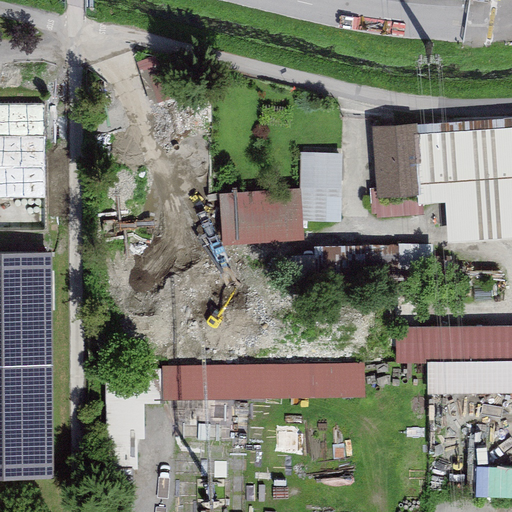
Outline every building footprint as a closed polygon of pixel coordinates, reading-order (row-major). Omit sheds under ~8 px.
[(155,111),(175,107),(165,62),(145,67),(155,111)] [(511,112),(417,119),(418,127),(413,128),(418,199),(422,198),(445,197),(447,234),(511,229),(511,112)] [(418,127),(417,119),(417,117),(371,120),(376,185),(370,185),(372,216),(423,212),(422,198),(418,199),(413,128),(418,127)] [(303,149),(304,185),(223,186),(224,238),(308,236),(308,220),(345,219),(343,148),(303,149)] [(48,245),(0,246),(0,471),(51,470),(48,245)] [(511,321),(125,326),(125,364),(103,365),(104,447),(145,447),(145,403),(165,402),(165,396),(365,394),(364,358),(427,357),(427,388),(511,387),(511,321)] [(479,492),(511,492),(511,461),(479,461),(479,492)]
